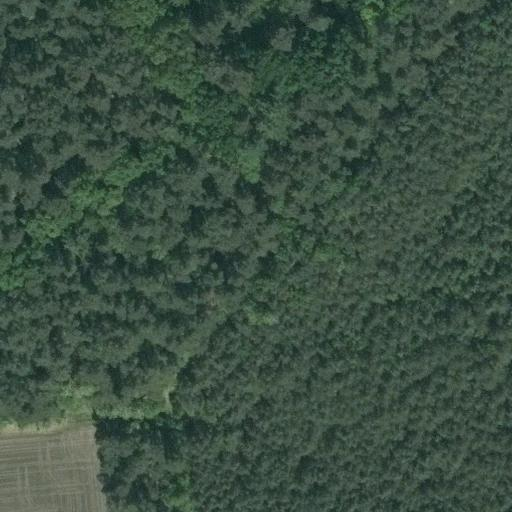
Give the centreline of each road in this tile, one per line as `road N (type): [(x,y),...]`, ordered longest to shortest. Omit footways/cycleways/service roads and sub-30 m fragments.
road 1 (track): [(471,0),(249,267),(170,391),(99,420),(0,428)]
road 2 (track): [(170,391),(202,511)]
